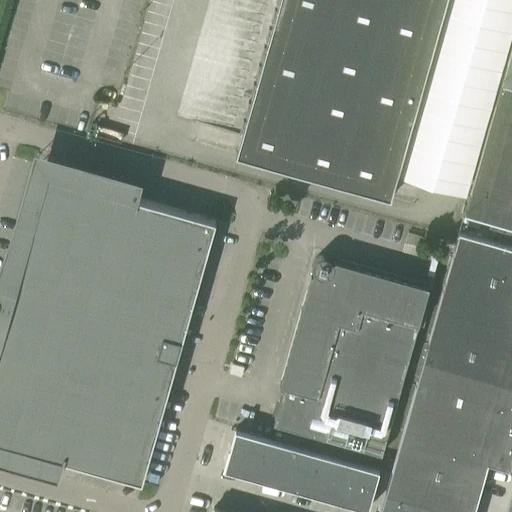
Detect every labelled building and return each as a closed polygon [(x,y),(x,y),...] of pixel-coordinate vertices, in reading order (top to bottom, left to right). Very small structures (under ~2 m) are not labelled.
[(278,0),(241,134),(236,154),(390,197),(445,0),(278,0)] [(511,39),(464,211),(511,225),(511,39)] [(0,340),(0,441),(142,481),(216,220),(48,172),(0,340)] [(471,511),(486,461),(509,467),(511,454),(511,245),(458,230),(379,511),(471,511)] [(274,423),(381,453),(418,324),(429,286),(316,254),(280,385),(284,386),(274,423)] [(379,469),(235,428),(224,468),(367,509),(379,469)]
